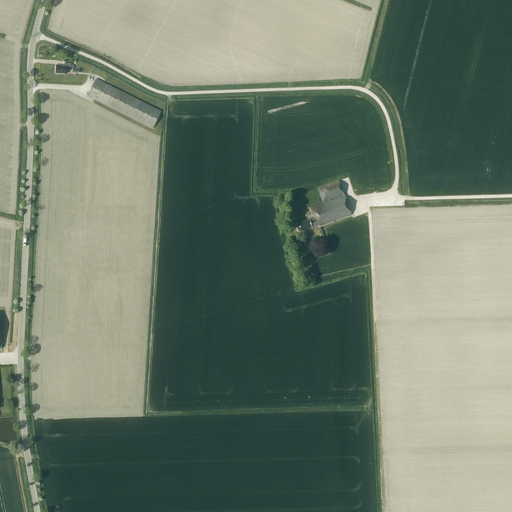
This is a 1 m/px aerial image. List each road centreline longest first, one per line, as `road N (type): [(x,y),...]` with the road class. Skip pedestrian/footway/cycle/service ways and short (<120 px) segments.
road 1 (tertiary): [(36,511),(20,367),(29,62),(43,0)]
road 2 (track): [(511,196),(390,196)]
